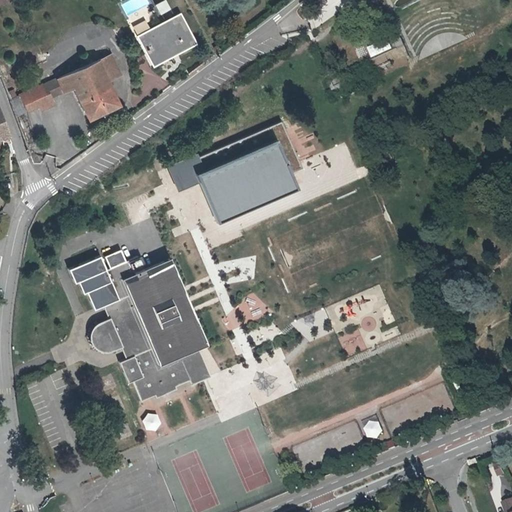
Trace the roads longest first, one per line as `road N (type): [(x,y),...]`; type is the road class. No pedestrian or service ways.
road 1 (residential): [(37,194),(297,0)]
road 2 (primary): [(511,421),(291,511)]
